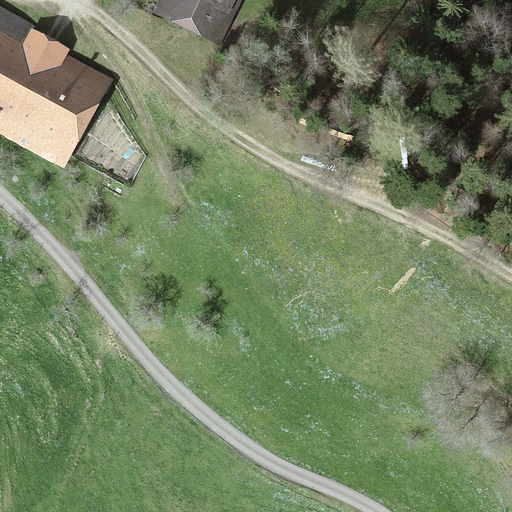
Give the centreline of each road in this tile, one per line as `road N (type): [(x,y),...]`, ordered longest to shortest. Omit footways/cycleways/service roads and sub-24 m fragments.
road 1 (track): [(72,0),(230,132),(511,274)]
road 2 (track): [(72,0),(134,95),(188,216)]
